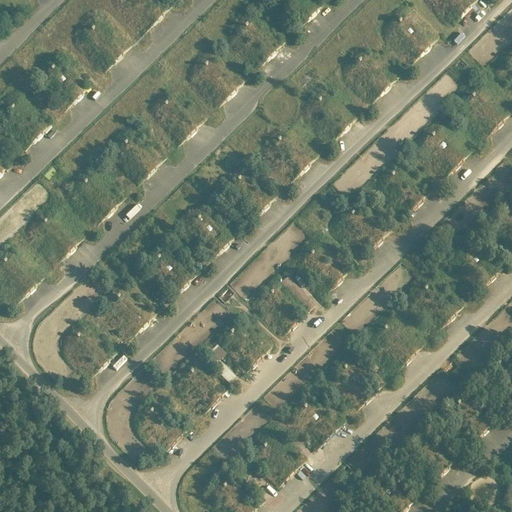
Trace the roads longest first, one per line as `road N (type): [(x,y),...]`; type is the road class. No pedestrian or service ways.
road 1 (unclassified): [(505,0),(78,419)]
road 2 (unclassified): [(145,491),(511,137)]
road 3 (unclassified): [(2,344),(355,0)]
road 4 (unclassified): [(282,511),(511,285)]
road 5 (unclassified): [(0,200),(204,0)]
road 6 (unclassified): [(426,511),(511,427)]
